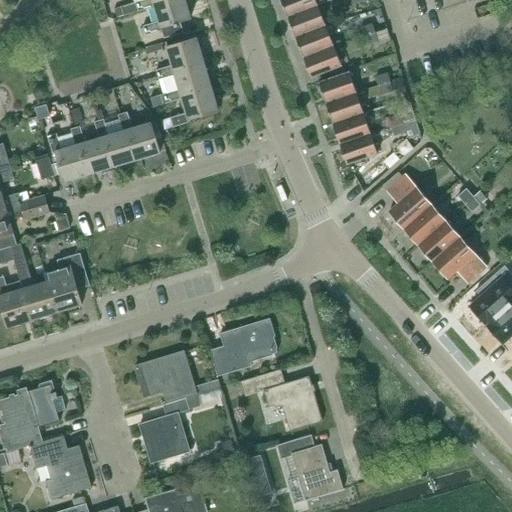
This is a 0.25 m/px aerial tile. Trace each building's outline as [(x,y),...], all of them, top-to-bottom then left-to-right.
[(153,3),(162,0),(133,0),(134,3),(122,7),(124,16),(155,7),(153,3)] [(162,0),(153,3),(155,7),(159,22),(143,26),(145,36),(162,31),(164,39),(183,33),(180,22),(191,19),(185,0),(162,0)] [(280,0),(288,18),(317,6),(333,0),(332,0),(280,0)] [(325,26),(317,6),(288,18),(296,38),(325,26)] [(124,16),(122,7),(114,10),(117,18),(124,16)] [(361,28),(364,36),(376,32),(373,24),(361,28)] [(334,46),(325,26),(296,38),(304,58),(334,46)] [(376,32),(364,36),(367,45),(379,41),(376,32)] [(159,80),(175,75),(174,71),(204,63),(197,38),(166,47),(172,66),(156,70),(159,80)] [(161,43),(147,48),(149,53),(163,49),(161,43)] [(342,67),(334,46),(304,58),(312,79),(342,67)] [(174,71),(175,75),(159,80),(163,95),(151,98),(154,108),(182,99),(181,95),(211,87),(204,63),(174,71)] [(319,83),(326,104),(356,94),(349,72),(319,83)] [(377,77),(379,84),(391,81),(389,74),(377,77)] [(403,77),(391,81),(379,84),(382,94),(406,87),(403,77)] [(218,111),(211,87),(181,95),(182,99),(186,114),(171,118),(174,127),(190,122),(189,119),(218,111)] [(363,114),(356,94),(326,104),(333,124),(363,114)] [(404,123),(416,120),(411,101),(393,107),(396,116),(389,118),(392,127),(404,123)] [(79,144),(75,146),(71,134),(57,138),(48,109),(36,113),(43,138),(48,137),(52,153),(54,152),(63,182),(88,175),(79,144)] [(120,120),(123,131),(126,130),(136,161),(160,153),(159,152),(165,150),(157,123),(151,125),(151,123),(133,128),(128,113),(119,115),(120,120)] [(363,114),(333,124),(340,145),(370,135),(363,114)] [(126,130),(123,131),(120,120),(105,124),(104,120),(95,123),(100,138),(103,137),(112,168),(136,161),(126,130)] [(404,123),(392,127),(395,136),(407,132),(404,123)] [(70,130),(71,134),(75,146),(79,144),(88,175),(112,168),(103,137),(100,138),(85,142),(80,127),(70,130)] [(370,135),(340,145),(347,166),(368,159),(376,156),(377,156),(373,143),(370,135)] [(0,168),(9,166),(3,143),(0,143),(0,168)] [(49,157),(36,161),(42,180),(55,176),(49,157)] [(18,194),(2,199),(0,191),(0,182),(13,179),(9,166),(0,168),(0,209),(5,208),(21,203),(18,194)] [(404,230),(432,205),(406,175),(387,192),(399,205),(389,213),(404,230)] [(465,204),(474,196),(467,188),(458,196),(465,204)] [(5,208),(0,209),(0,247),(1,250),(11,247),(21,244),(17,232),(12,233),(8,217),(22,213),(24,220),(49,213),(44,196),(21,203),(5,208)] [(474,196),(465,204),(472,212),(481,205),(474,196)] [(418,246),(447,221),(432,205),(404,230),(418,246)] [(51,224),(54,233),(71,228),(68,218),(51,224)] [(461,237),(447,221),(418,246),(432,262),(461,237)] [(461,237),(432,262),(447,279),(457,271),(468,284),(487,267),(461,237)] [(21,244),(11,247),(14,260),(22,289),(32,320),(56,313),(47,282),(33,286),(26,264),(27,264),(21,244)] [(0,264),(14,260),(11,247),(1,250),(0,250),(0,264)] [(45,274),(47,282),(56,313),(68,310),(69,314),(80,310),(79,306),(81,306),(77,290),(89,286),(80,254),(58,261),(60,269),(45,274)] [(482,297),(471,306),(487,324),(511,302),(511,289),(504,280),(511,274),(505,266),(476,291),(482,297)] [(32,320),(22,289),(8,293),(4,277),(0,277),(0,304),(7,328),(32,320)] [(511,302),(487,324),(503,342),(511,334),(511,302)] [(225,351),(212,356),(218,377),(252,367),(251,362),(263,359),(263,357),(278,353),(273,337),(275,337),(270,319),(220,334),(225,351)] [(184,352),(135,367),(144,397),(168,390),(172,402),(196,395),(197,396),(221,389),(219,380),(194,387),(184,352)] [(281,371),(242,383),(246,397),(264,391),(269,408),(281,404),(290,402),(294,415),(286,417),(290,432),(323,422),(313,390),(308,392),(306,385),(311,384),(309,377),(285,384),(281,371)] [(20,395),(0,401),(0,402),(7,424),(0,426),(8,452),(35,443),(31,430),(58,422),(55,412),(64,410),(60,396),(56,397),(55,393),(53,393),(50,384),(41,386),(41,389),(29,393),(31,398),(21,401),(20,395)] [(197,396),(186,399),(186,400),(189,409),(196,407),(199,401),(197,396)] [(166,417),(140,425),(151,463),(189,452),(178,415),(190,411),(189,409),(186,400),(163,407),(166,417)] [(64,435),(29,446),(36,469),(47,466),(51,480),(46,482),(51,500),(92,488),(88,475),(84,476),(81,465),(85,463),(79,446),(68,449),(64,435)] [(311,437),(278,447),(281,459),(293,455),(306,501),(314,499),(343,490),(337,472),(330,474),(321,447),(315,448),(311,437)] [(232,440),(218,444),(223,457),(236,453),(232,440)] [(5,454),(0,455),(0,468),(8,466),(5,454)] [(261,455),(246,460),(257,497),(272,493),(261,455)] [(148,510),(141,511),(208,511),(203,497),(211,495),(207,480),(191,485),(180,488),(182,494),(167,498),(165,493),(145,499),(148,510)]
